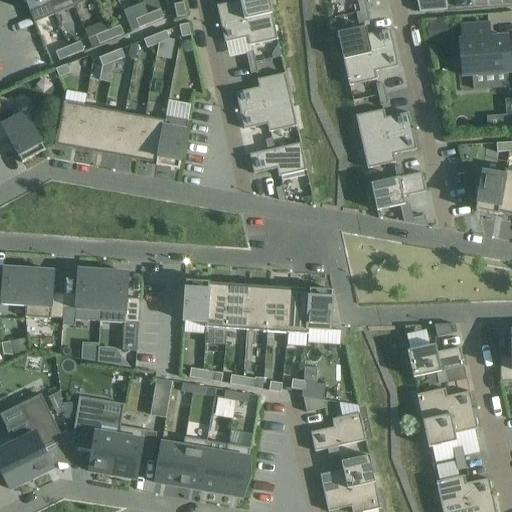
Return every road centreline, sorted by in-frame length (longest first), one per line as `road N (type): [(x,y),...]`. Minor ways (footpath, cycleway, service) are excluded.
road 1 (residential): [(0,244),(300,264)]
road 2 (residential): [(6,193),(49,172),(248,207)]
road 3 (residential): [(450,244),(396,0)]
road 4 (residential): [(248,207),(200,0)]
road 5 (residential): [(300,264),(338,268),(350,318),(464,314)]
road 6 (residential): [(511,511),(464,314)]
road 7 (residential): [(287,214),(450,244)]
road 8 (residential): [(151,511),(64,492),(25,511)]
